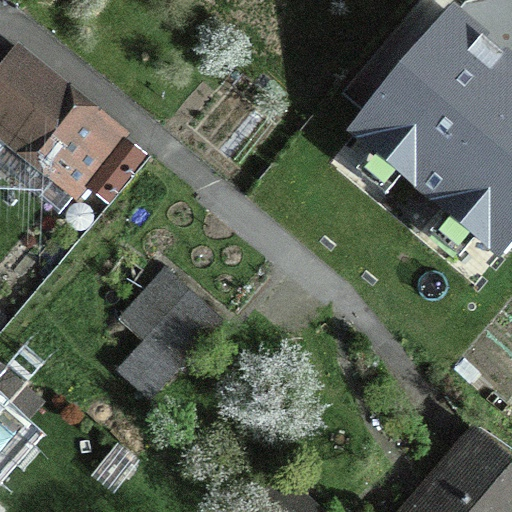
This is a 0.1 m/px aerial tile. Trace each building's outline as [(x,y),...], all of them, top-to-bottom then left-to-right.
[(511,59),(452,10),(349,135),(505,263),(511,253),(511,59)] [(130,146),(30,63),(0,98),(0,130),(84,200),(130,146)] [(223,329),(168,283),(130,328),(156,349),(130,381),(160,406),(223,329)] [(0,385),(0,475),(45,424),(0,385)] [(511,511),(511,468),(486,447),(432,511),(511,511)] [(320,511),(295,494),(281,511),(320,511)]
